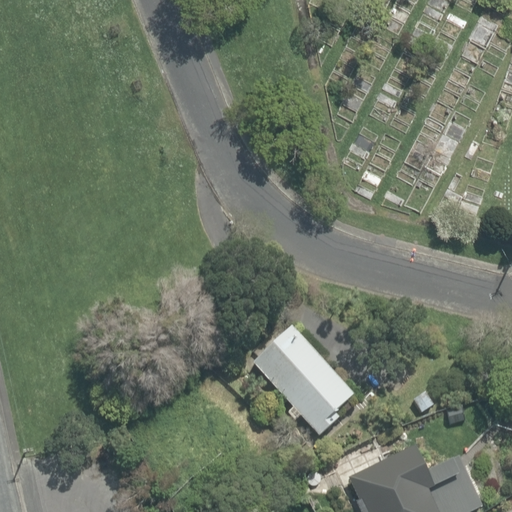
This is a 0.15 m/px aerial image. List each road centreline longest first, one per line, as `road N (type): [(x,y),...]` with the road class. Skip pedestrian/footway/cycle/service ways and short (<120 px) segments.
road 1 (residential): [(511,295),(347,262),(297,241),(238,174),(161,0)]
road 2 (track): [(300,0),(343,191),(511,240)]
